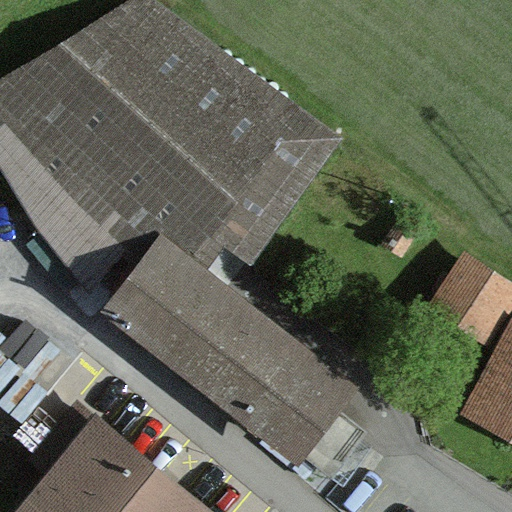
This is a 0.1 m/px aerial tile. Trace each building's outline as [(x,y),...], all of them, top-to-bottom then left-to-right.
[(227,232),(247,247),(328,140),(141,4),(0,89),(0,153),(44,216),(90,273),(127,224),(154,254),(115,305),(331,473),(364,431),(328,403),(335,394),(191,280),(227,232)] [(402,215),(389,235),(405,245),(418,226),(402,215)] [(446,295),(441,301),(483,329),(508,291),(467,263),(455,280),(444,273),(435,287),(446,295)] [(511,346),(480,404),(511,421),(511,346)] [(30,511),(189,511),(97,435),(100,431),(74,409),(36,455),(61,476),(30,511)]
